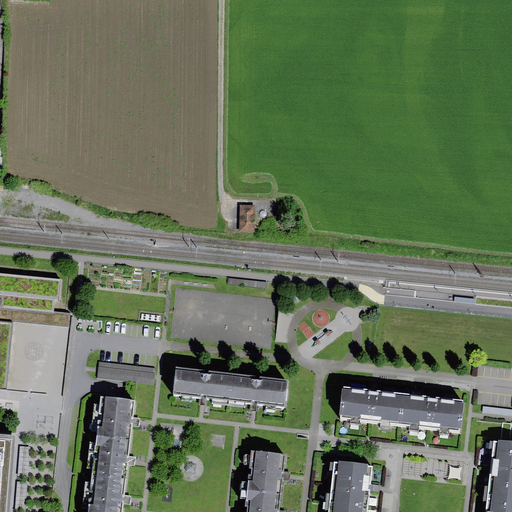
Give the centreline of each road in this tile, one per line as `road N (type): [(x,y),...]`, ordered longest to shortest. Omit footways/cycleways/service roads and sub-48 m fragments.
road 1 (track): [(223,0),(222,198)]
road 2 (residential): [(85,336),(68,404),(64,511)]
